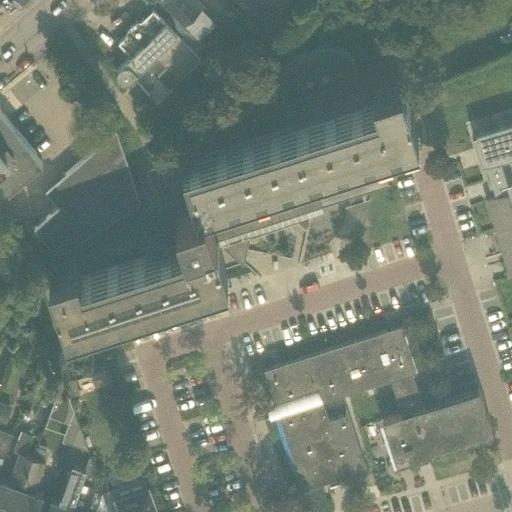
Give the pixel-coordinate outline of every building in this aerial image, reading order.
[(186,20),(201,5),(196,0),(163,0),(184,22),(186,20)] [(436,20),(452,14),(447,2),(432,8),(436,20)] [(201,57),(153,7),(142,18),(141,18),(138,19),(135,20),(133,21),(131,23),(130,24),(129,25),(128,26),(127,29),(126,31),(126,33),(125,34),(118,41),(131,54),(120,65),(118,66),(118,67),(118,68),(117,69),(117,71),(117,72),(118,73),(119,75),(119,76),(120,77),(121,78),(123,78),(125,79),(127,79),(129,78),(131,77),(132,77),(156,53),(167,66),(157,75),(170,88),(201,57)] [(349,195),(352,202),(363,198),(360,191),(388,182),(377,147),(419,134),(402,81),(373,91),(376,100),(334,114),(326,116),(189,160),(187,153),(150,165),(167,219),(177,216),(186,243),(82,276),(79,267),(49,277),(66,329),(228,277),(216,238),(230,234),(232,239),(240,237),(238,231),(322,204),(349,195)] [(140,102),(149,94),(137,81),(128,89),(140,102)] [(0,198),(43,160),(0,109),(0,198)] [(511,121),(472,133),(481,163),(482,162),(490,187),(493,186),(495,194),(487,197),(502,247),(509,245),(511,252),(511,121)] [(78,188),(34,227),(59,257),(141,203),(116,127),(65,172),(78,188)] [(366,468),(348,413),(329,420),(323,400),(391,378),(402,411),(422,404),(412,371),(417,369),(402,324),(265,368),(274,399),(303,488),(329,480),(330,484),(340,480),(338,476),(366,468)] [(108,370),(85,371),(86,390),(109,389),(108,370)] [(493,431),(480,387),(422,404),(402,411),(384,418),(397,462),(493,431)] [(13,405),(0,400),(0,425),(6,427),(13,405)] [(63,440),(73,443),(79,426),(74,410),(63,440)] [(0,465),(12,431),(0,426),(0,465)] [(0,477),(0,476),(0,511),(11,511),(32,455),(26,453),(30,442),(18,437),(13,449),(20,451),(9,480),(0,477)] [(49,449),(37,444),(32,455),(11,511),(36,511),(43,493),(34,490),(49,449)] [(93,511),(102,489),(102,487),(99,486),(100,482),(91,456),(90,456),(86,468),(69,511),(93,511)] [(51,496),(44,511),(69,511),(86,468),(73,463),(60,499),(51,496)] [(157,511),(144,475),(115,485),(102,489),(110,511),(157,511)]
